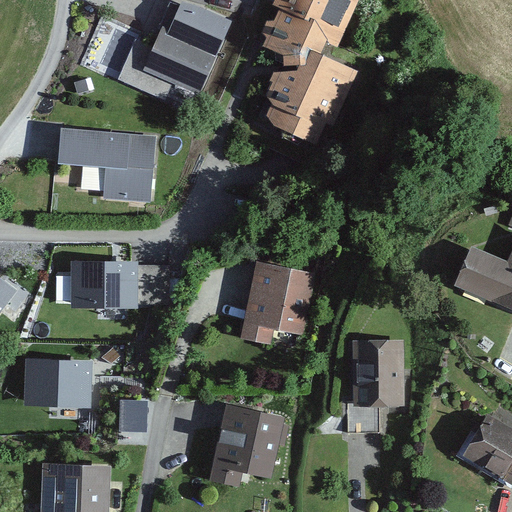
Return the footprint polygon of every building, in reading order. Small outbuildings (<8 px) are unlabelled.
[(264,47),(286,57),(287,70),(304,69),(313,50),(323,55),(328,46),(337,50),(361,0),(276,0),(274,6),(283,10),(276,24),(269,21),(261,36),(267,39),(264,47)] [(226,27),(169,2),(158,26),(163,28),(154,48),(134,39),(116,80),(164,101),(172,83),(199,95),(218,54),(214,53),(226,27)] [(301,75),(275,74),(270,84),(273,85),(266,100),(273,103),(266,118),(274,122),(272,127),(313,147),(324,125),(330,128),(358,73),(323,55),(313,50),(304,69),(301,75)] [(148,200),(152,137),(62,131),(60,166),(104,169),(102,197),(148,200)] [(511,263),(511,265),(476,250),(459,291),(511,313),(511,263)] [(312,276),(255,264),(239,340),(269,347),(273,331),(299,337),(312,276)] [(169,265),(139,266),(139,306),(169,305),(169,265)] [(139,266),(70,266),(71,311),(139,311),(139,306),(139,266)] [(0,313),(19,290),(0,275),(0,313)] [(401,342),(352,343),(354,411),(403,410),(401,342)] [(96,366),(27,362),(25,406),(94,410),(96,366)] [(147,402),(120,401),(119,432),(147,432),(147,402)] [(270,481),(283,420),(227,408),(210,484),(241,490),(244,475),(270,481)] [(511,431),(487,417),(464,457),(511,484),(511,431)] [(108,511),(109,465),(40,464),(39,511),(108,511)]
